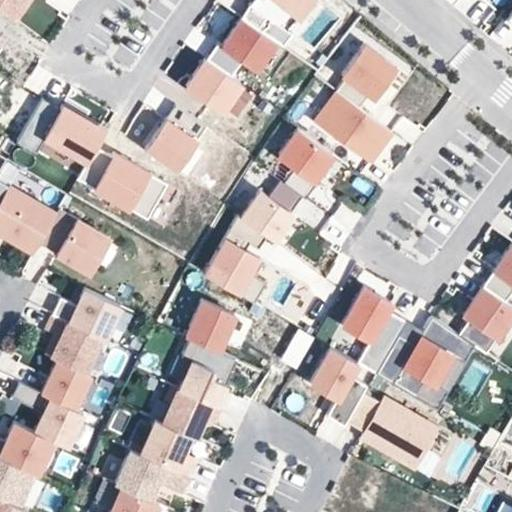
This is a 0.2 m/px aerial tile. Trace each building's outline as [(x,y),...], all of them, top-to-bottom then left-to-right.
[(0,0),(0,7),(12,16),(23,0),(0,0)] [(250,0),(240,15),(273,37),(283,44),(294,29),(289,25),(306,0),(250,0)] [(273,37),(240,15),(221,41),(217,38),(205,55),(229,72),(241,55),(254,65),(273,37)] [(346,73),(336,87),(366,109),(376,95),(372,92),(393,62),(363,41),(342,70),(346,73)] [(229,72),(205,55),(186,83),(221,108),(240,80),(229,72)] [(392,128),(366,109),(336,87),(315,115),(372,156),(392,128)] [(39,94),(15,137),(34,147),(43,130),(87,154),(94,142),(105,121),(61,96),(57,104),(39,94)] [(175,167),(206,122),(175,101),(144,146),(175,167)] [(294,164),(282,180),(301,194),(304,196),(316,180),(312,177),(331,151),(297,126),(278,152),(294,164)] [(112,153),(94,142),(87,154),(77,174),(145,215),(166,180),(113,149),(112,153)] [(0,232),(32,251),(38,241),(57,208),(0,175),(0,232)] [(301,194),(282,180),(280,178),(268,195),(260,189),(241,215),(266,233),(272,238),(291,212),(289,210),(301,194)] [(341,197),(318,229),(340,245),(364,213),(341,197)] [(57,208),(38,241),(88,269),(92,261),(105,239),(107,235),(58,206),(57,208)] [(266,233),(241,215),(204,271),(249,297),(260,281),(244,270),(256,254),(243,245),(239,242),(244,236),(248,239),(257,246),(266,233)] [(248,239),(244,236),(239,242),(243,245),(248,239)] [(511,237),(482,281),(502,295),(511,280),(511,237)] [(105,239),(92,261),(105,268),(118,247),(105,239)] [(511,304),(511,302),(502,295),(482,281),(472,295),(479,299),(457,331),(482,348),(511,304)] [(389,300),(362,284),(341,321),(368,337),(389,300)] [(58,298),(51,312),(52,312),(99,335),(103,337),(119,302),(84,286),(74,305),(58,298)] [(192,336),(221,349),(237,313),(203,298),(187,334),(192,336)] [(83,369),(99,335),(52,312),(45,326),(54,331),(58,333),(49,353),(56,356),(83,369)] [(427,375),(457,332),(430,313),(414,341),(396,330),(374,370),(404,387),(417,369),(427,375)] [(422,327),(404,317),(396,330),(414,341),(422,327)] [(44,350),(49,353),(58,333),(54,331),(44,350)] [(470,340),(457,332),(427,375),(417,369),(404,387),(428,401),(470,340)] [(193,360),(181,387),(222,406),(224,407),(231,392),(225,389),(239,358),(221,349),(192,336),(183,355),(193,360)] [(326,412),(343,422),(362,390),(366,383),(350,374),(358,361),(330,345),(310,379),(336,395),(326,412)] [(83,369),(56,356),(40,390),(73,405),(89,372),(83,369)] [(497,374),(496,393),(509,393),(510,375),(497,374)] [(40,390),(18,379),(11,395),(42,409),(33,428),(53,437),(66,444),(82,410),(73,405),(40,390)] [(173,401),(164,421),(182,429),(198,436),(206,417),(215,421),(222,406),(181,387),(174,384),(167,399),(173,401)] [(379,400),(362,390),(343,422),(340,428),(392,458),(418,414),(383,394),(379,400)] [(157,418),(142,452),(155,458),(180,469),(187,453),(174,447),(182,429),(164,421),(157,418)] [(0,435),(0,453),(36,471),(53,437),(33,428),(13,419),(4,438),(0,435)] [(114,481),(120,483),(140,492),(148,474),(155,458),(142,452),(129,446),(114,481)] [(36,471),(0,453),(0,495),(20,505),(36,471)] [(180,469),(155,458),(148,474),(173,485),(180,469)] [(120,483),(106,511),(142,511),(149,497),(140,492),(120,483)] [(20,505),(0,495),(0,511),(26,511),(28,508),(20,505)]
